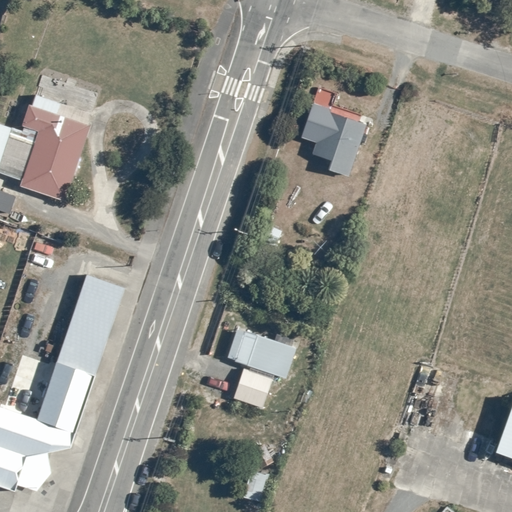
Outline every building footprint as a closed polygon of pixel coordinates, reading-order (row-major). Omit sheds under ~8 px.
[(0,172),(23,180),(21,186),(67,201),(92,125),(89,124),(93,113),(37,94),(34,105),(30,104),(23,126),(25,127),(24,131),(0,122),(0,172)] [(349,177),(366,124),(327,111),(312,153),(330,160),(327,169),(349,177)] [(0,209),(12,214),(18,196),(0,189),(0,209)] [(276,244),(282,231),(269,225),(263,238),(276,244)] [(87,274),(38,419),(0,406),(0,485),(16,491),(19,485),(39,492),(53,474),(49,452),(72,447),(127,287),(87,274)] [(271,339),(244,330),(235,360),(260,369),(260,368),(270,371),(270,370),(290,377),(298,352),(270,342),(271,339)] [(263,408),(273,378),(244,368),(234,398),(263,408)] [(511,404),(495,451),(511,456),(511,404)] [(264,444),(252,450),(261,468),(274,462),(264,444)] [(260,474),(245,470),(239,499),(254,502),(260,474)]
